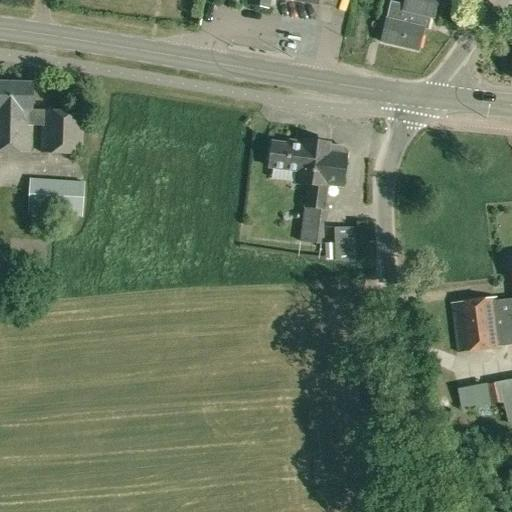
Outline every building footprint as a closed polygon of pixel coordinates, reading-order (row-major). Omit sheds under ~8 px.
[(380,42),(418,51),(426,16),(433,18),(437,0),(404,0),(403,5),(394,2),(392,11),(388,10),(380,42)] [(41,153),(81,154),(83,112),(31,110),(32,84),(0,82),(0,151),(30,153),(31,125),(42,126),(41,153)] [(300,242),(320,244),(327,185),(342,187),(346,153),(341,146),(329,145),(329,144),(303,140),(303,142),(289,141),(288,144),(272,142),(271,149),(268,149),(267,160),(270,160),(269,168),(296,171),(295,182),(307,184),(300,242)] [(85,182),(31,179),(29,214),(82,217),(85,182)] [(334,227),(335,261),(346,261),(364,260),(364,227),(346,227),(334,227)] [(451,303),(457,352),(501,347),(501,346),(511,344),(511,298),(495,301),(495,297),(451,303)] [(511,379),(485,385),(494,431),(511,427),(511,379)]
